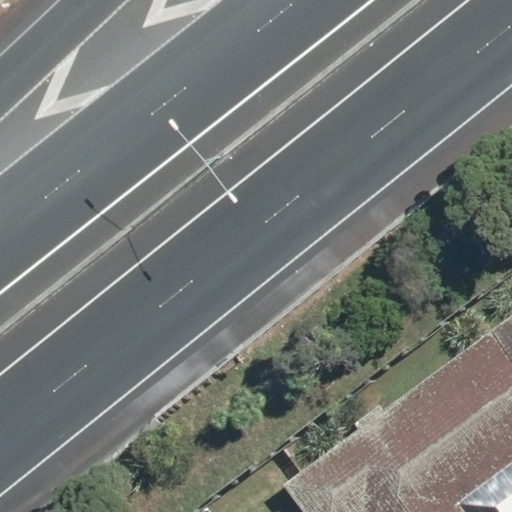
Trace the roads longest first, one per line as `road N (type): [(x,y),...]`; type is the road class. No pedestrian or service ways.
road 1 (motorway): [(511,27),(0,455)]
road 2 (motorway): [(0,242),(305,0)]
road 3 (motorway): [(0,96),(101,0)]
